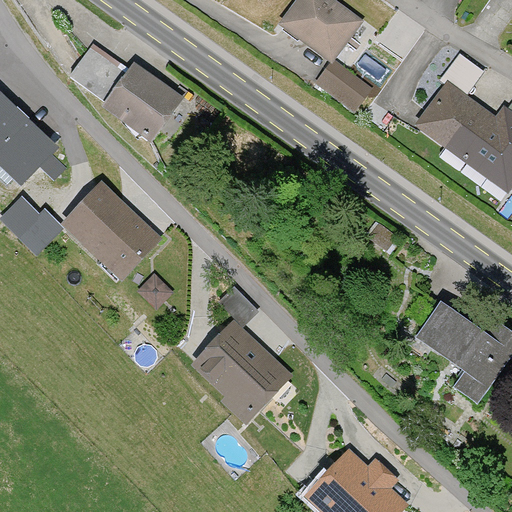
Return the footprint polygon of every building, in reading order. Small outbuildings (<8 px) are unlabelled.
[(318,86),(356,112),(373,87),(338,63),(366,23),(332,0),(299,0),(281,27),(333,63),(318,86)] [(70,82),(158,142),(185,103),(136,70),(132,76),(92,49),(70,82)] [(419,128),(475,164),(506,118),(469,95),(484,72),(459,56),(441,84),(446,87),(419,128)] [(56,148),(0,96),(0,163),(22,184),(56,148)] [(166,241),(102,184),(64,228),(128,284),(166,241)] [(39,216),(21,199),(2,219),(37,253),(62,228),(44,211),(39,216)] [(392,235),(376,224),(368,235),(384,246),(392,235)] [(136,295),(156,314),(173,295),(153,277),(136,295)] [(511,367),(511,331),(490,317),(484,326),(446,301),(420,339),(469,372),(457,390),(484,408),(511,367)] [(223,403),(250,428),(294,380),(232,324),(192,368),(227,399),(223,403)] [(305,503),(315,511),(408,511),(411,509),(390,490),(398,483),(376,462),(368,471),(350,454),(305,503)]
